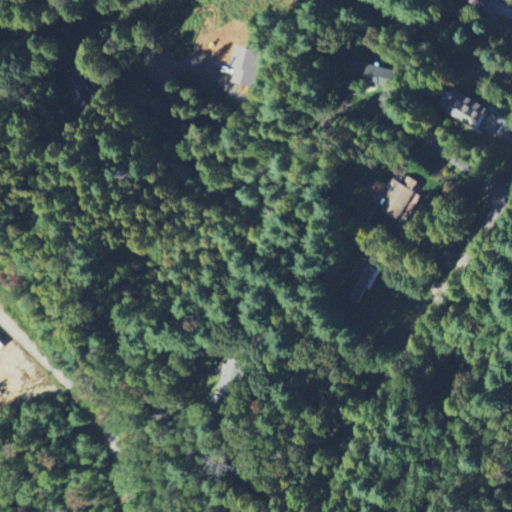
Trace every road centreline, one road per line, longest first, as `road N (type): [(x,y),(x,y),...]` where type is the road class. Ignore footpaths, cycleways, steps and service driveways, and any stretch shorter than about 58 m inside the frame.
road 1 (residential): [(166,86),(217,176),(231,186),(268,183),(308,137),(350,117),(408,124),(511,184)]
road 2 (residential): [(339,511),(378,419),(511,188)]
